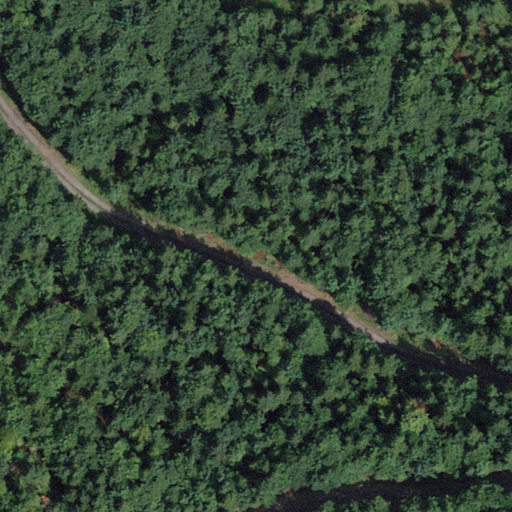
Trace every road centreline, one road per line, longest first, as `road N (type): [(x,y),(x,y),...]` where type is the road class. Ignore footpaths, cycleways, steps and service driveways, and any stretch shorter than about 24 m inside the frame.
road 1 (track): [(511,376),(404,354),(305,294),(164,246),(52,164),(0,106)]
road 2 (track): [(264,511),(334,493),(511,479)]
